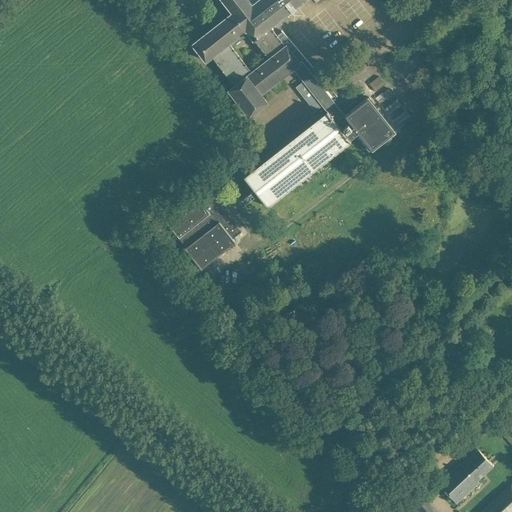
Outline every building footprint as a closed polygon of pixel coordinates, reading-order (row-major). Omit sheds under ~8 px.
[(222,0),(233,13),(193,44),(206,61),(211,57),(234,86),(229,90),(249,116),(267,102),(261,94),(293,69),(303,82),(296,88),(315,112),(322,106),(327,112),(244,177),(255,190),(251,192),(244,197),(248,202),(255,196),(257,193),(268,206),(351,141),(350,140),(358,133),(372,151),(372,150),(373,151),(396,132),(368,97),(345,116),(331,98),(336,95),(337,97),(338,97),(336,95),(338,93),(332,88),(330,90),(316,72),(317,72),(282,30),(281,31),(282,32),(278,36),(270,26),(304,0),(222,0)] [(375,91),(385,84),(379,76),(369,84),(375,91)] [(196,197),(165,221),(181,240),(186,247),(185,248),(202,270),(236,243),(233,239),(242,232),(207,188),(196,197)] [(477,480),(493,466),(478,450),(461,465),(459,464),(438,483),(456,503),(479,482),(477,480)] [(485,510),(483,511),(511,511),(511,486),(485,510)] [(421,497),(416,501),(425,511),(442,511),(432,501),(427,505),(421,497)]
